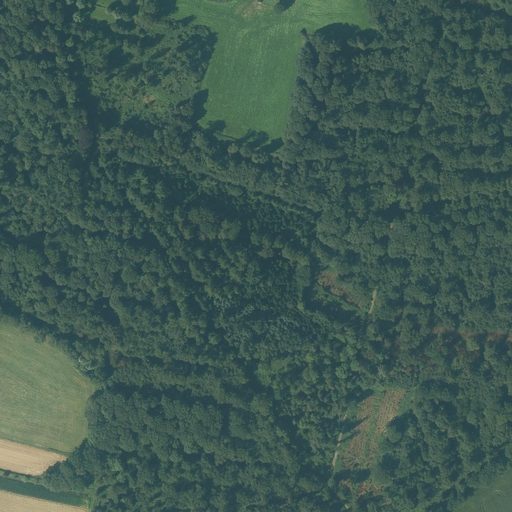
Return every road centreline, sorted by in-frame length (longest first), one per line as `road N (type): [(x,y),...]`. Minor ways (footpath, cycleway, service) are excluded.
road 1 (track): [(33,0),(72,128),(388,230),(511,215)]
road 2 (track): [(444,0),(328,481)]
road 3 (track): [(72,128),(350,511)]
